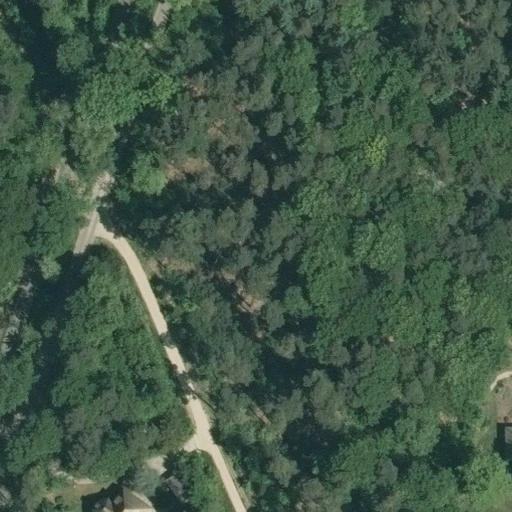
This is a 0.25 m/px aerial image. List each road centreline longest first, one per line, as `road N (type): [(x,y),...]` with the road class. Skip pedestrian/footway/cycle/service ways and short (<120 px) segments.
road 1 (unclassified): [(0,507),(165,0)]
road 2 (unclassified): [(128,0),(0,376)]
road 3 (track): [(223,511),(182,376),(137,267),(57,195)]
